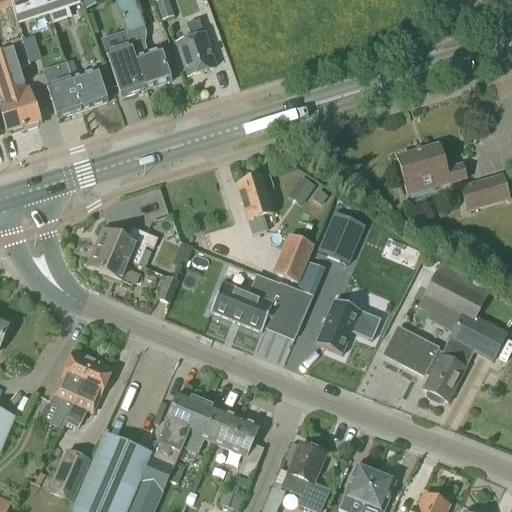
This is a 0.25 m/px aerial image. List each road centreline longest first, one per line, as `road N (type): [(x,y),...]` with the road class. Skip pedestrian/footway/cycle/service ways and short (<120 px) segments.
road 1 (unclassified): [(511,474),(77,305),(51,289),(33,261),(13,198)]
road 2 (primary): [(13,198),(511,46)]
